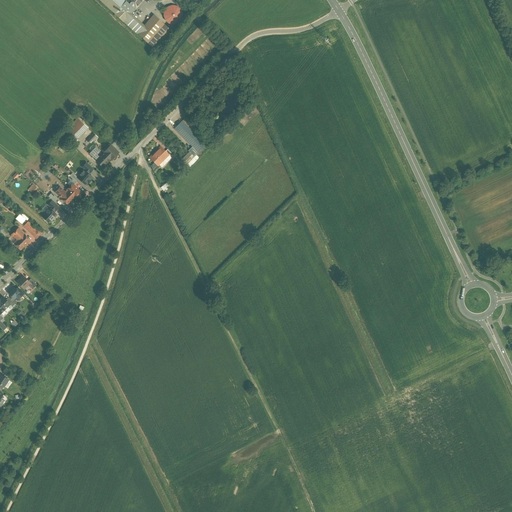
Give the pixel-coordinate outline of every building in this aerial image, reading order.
[(124,0),(100,0),(155,49),(170,31),(153,16),(145,24),(133,13),(144,0),(127,0),(126,2),(124,0)] [(180,13),(178,11),(175,10),(172,10),(170,11),(169,13),(168,15),(168,18),(169,20),(171,22),(173,23),(175,23),(177,22),(179,20),(180,19),(181,17),(180,15),(180,13)] [(185,118),(174,129),(191,147),(187,151),(193,157),(206,146),(196,136),(199,133),(185,118)] [(76,140),(87,129),(79,121),(68,132),(76,140)] [(102,148),(89,136),(82,143),(85,146),(83,149),(103,167),(109,159),(111,161),(119,152),(111,145),(102,155),(99,152),(102,148)] [(160,146),(148,158),(157,167),(169,156),(160,146)] [(85,186),(93,177),(88,173),(92,168),(86,162),(81,167),(83,169),(76,177),(85,186)] [(163,190),(170,186),(167,182),(160,187),(163,190)] [(32,183),(28,189),(31,192),(36,186),(32,183)] [(70,185),(67,189),(67,190),(74,196),(75,197),(81,192),(73,185),(72,187),(70,185)] [(74,196),(67,190),(65,192),(60,187),(55,192),(61,198),(67,204),(68,204),(69,202),(70,202),(70,201),(74,196)] [(48,196),(54,202),(58,198),(51,192),(48,196)] [(59,207),(52,200),(47,205),(55,212),(59,207)] [(49,207),(41,216),(49,224),(57,215),(49,207)] [(27,223),(23,227),(36,240),(42,233),(38,229),(36,231),(27,223)] [(30,241),(17,230),(12,235),(17,240),(13,245),(20,252),(30,241)] [(28,282),(22,276),(16,282),(24,290),(28,286),(30,284),(28,282)] [(32,290),(36,285),(30,279),(28,282),(30,284),(28,286),(32,290)] [(16,291),(12,287),(7,292),(14,299),(16,297),(19,300),(24,295),(18,290),(16,291)] [(2,297),(0,298),(0,305),(5,310),(10,305),(2,297)] [(21,320),(26,315),(21,310),(16,315),(21,320)] [(9,380),(0,375),(0,374),(0,385),(4,388),(9,380)]
